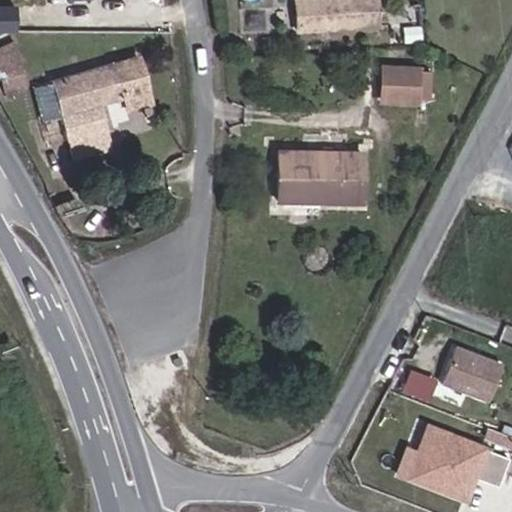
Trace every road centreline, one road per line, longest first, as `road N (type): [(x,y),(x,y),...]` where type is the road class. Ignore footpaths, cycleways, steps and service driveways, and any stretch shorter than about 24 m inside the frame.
road 1 (residential): [(511,89),(301,506)]
road 2 (secondary): [(0,181),(96,383),(128,482)]
road 3 (residential): [(198,0),(209,88),(207,219),(140,303)]
road 4 (residential): [(301,506),(252,486),(128,482)]
road 5 (unknown): [(0,135),(42,203),(0,216)]
